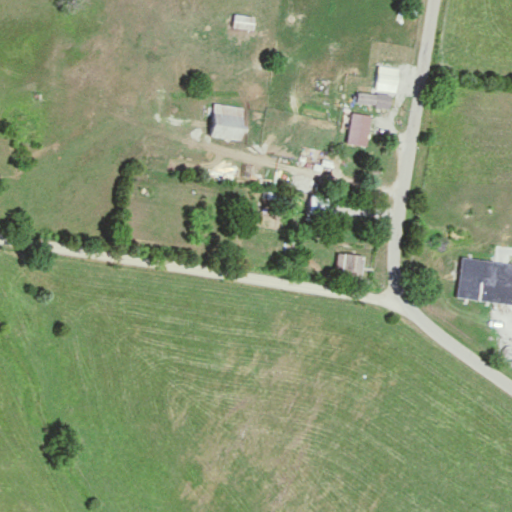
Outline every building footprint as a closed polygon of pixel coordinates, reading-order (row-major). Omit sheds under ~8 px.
[(255,17),(235,17),(235,29),(255,29),(255,17)] [(390,109),(391,95),(357,92),(356,105),(390,109)] [(241,140),(244,106),(214,104),(211,137),(241,140)] [(348,144),(367,147),(371,116),(352,113),(348,144)] [(307,213),(333,218),(337,200),(311,194),(307,213)] [(362,279),(363,255),(337,253),(336,277),(362,279)] [(511,263),(462,257),(457,298),(511,304),(511,263)]
